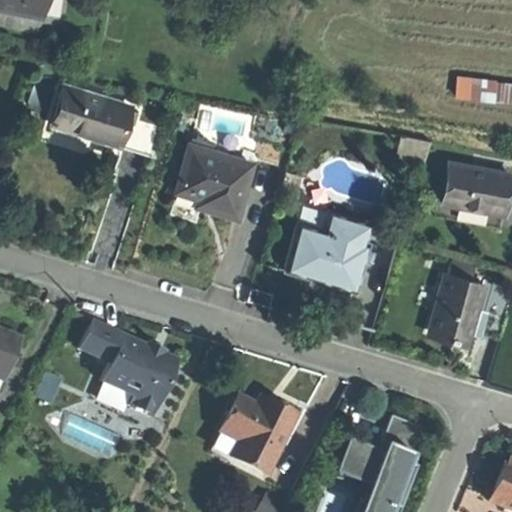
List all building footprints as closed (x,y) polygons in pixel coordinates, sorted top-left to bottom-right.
[(0,0),(0,5),(43,13),(45,0),(0,0)] [(511,79),(456,73),(454,93),(511,99),(511,79)] [(126,122),(128,117),(131,107),(62,86),(51,122),(93,135),(91,139),(115,146),(123,121),(126,122)] [(157,126),(128,117),(126,122),(123,121),(115,146),(130,151),(148,157),(157,126)] [(429,140),(400,134),(397,148),(398,148),(416,152),(414,161),(424,163),(429,140)] [(212,211),(233,217),(249,164),(187,146),(174,190),(198,197),(215,202),(212,211)] [(416,152),(398,148),(396,157),(414,161),(416,152)] [(439,201),(503,216),(507,196),(511,175),(448,161),(439,201)] [(296,177),(283,173),(277,194),(290,197),(296,177)] [(503,216),(439,201),(434,200),(431,214),(500,229),(503,216)] [(331,278),(330,283),(353,290),(368,242),(365,241),(370,221),(328,209),(322,229),(295,221),(281,269),(311,278),(312,272),(331,278)] [(427,328),(465,340),(483,283),(444,271),(427,328)] [(320,280),(330,283),(331,278),(312,272),(311,278),(320,280)] [(246,301),(270,308),(274,293),(250,286),(246,301)] [(511,314),(511,305),(511,290),(492,288),(489,310),(511,314)] [(128,406),(150,417),(176,362),(139,344),(91,321),(78,348),(108,363),(100,381),(132,396),(128,406)] [(463,345),(465,340),(427,328),(425,333),(442,338),(463,345)] [(0,360),(11,334),(0,329),(0,360)] [(59,378),(45,372),(33,396),(47,403),(59,378)] [(297,409),(278,399),(274,407),(257,398),(243,391),(223,429),(240,438),(252,444),(245,457),(267,468),(297,409)] [(274,407),(278,399),(269,395),(261,391),(257,398),(274,407)] [(406,423),(391,417),(377,452),(355,442),(344,467),(381,482),(374,499),(370,498),(367,497),(364,498),(362,499),(355,511),(394,511),(413,467),(406,464),(421,429),(406,423)] [(216,443),(233,451),(240,438),(223,429),(216,443)] [(252,444),(240,438),(233,451),(245,457),(252,444)] [(374,499),(381,482),(344,467),(355,442),(347,439),(334,472),(367,486),(362,499),(364,498),(367,497),(370,498),(374,499)] [(511,510),(511,461),(501,482),(493,502),(511,510)]
